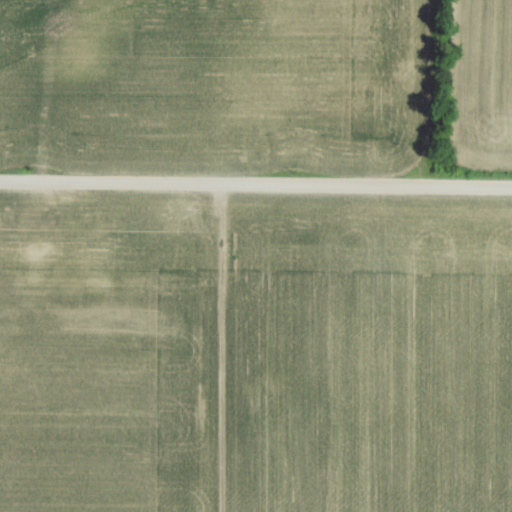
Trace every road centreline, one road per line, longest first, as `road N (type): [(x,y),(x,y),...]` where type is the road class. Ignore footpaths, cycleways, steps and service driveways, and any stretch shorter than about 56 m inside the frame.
road 1 (tertiary): [(511,188),(0,181)]
road 2 (track): [(224,184),(223,511)]
road 3 (track): [(44,182),(49,0)]
